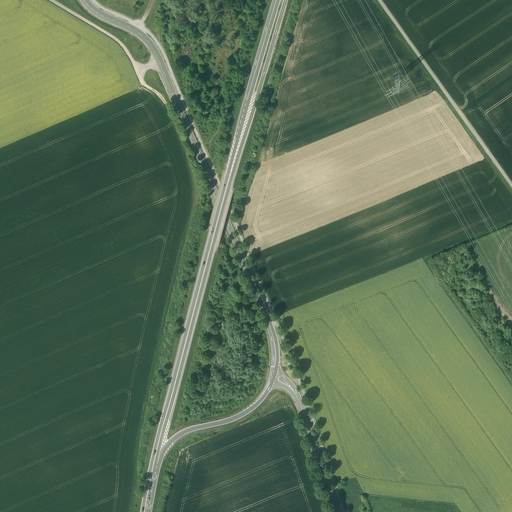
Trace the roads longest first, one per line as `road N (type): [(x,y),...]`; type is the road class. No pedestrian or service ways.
road 1 (track): [(136,511),(199,195),(164,96),(143,80),(124,45),(56,0)]
road 2 (primary): [(145,511),(284,0)]
road 3 (tertiary): [(275,376),(268,320),(169,80),(144,37),(84,0)]
road 4 (track): [(511,221),(425,257),(511,378)]
road 5 (track): [(511,183),(380,0)]
road 6 (primary): [(149,511),(166,446),(254,406),(275,376)]
road 7 (unclassified): [(336,511),(297,395),(275,376)]
